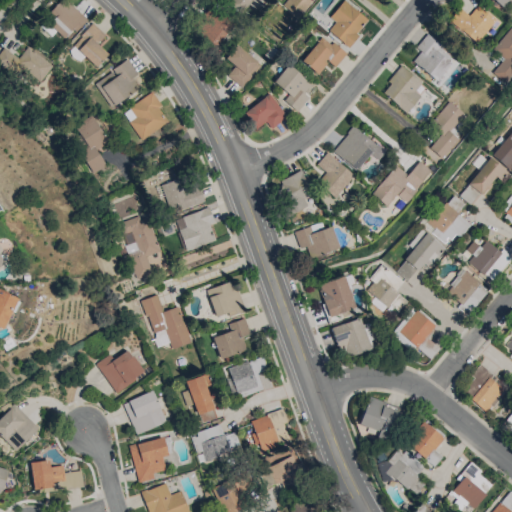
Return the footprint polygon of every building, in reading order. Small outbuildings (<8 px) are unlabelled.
[(60,0),(46,15),(51,20),(46,25),(64,41),(85,18),(65,0),(60,0)] [(250,0),(229,0),(226,5),(239,15),(250,0)] [(285,0),(281,5),(297,18),(311,0),(285,0)] [(368,20),(342,0),(328,17),(334,22),(327,31),(346,46),(368,20)] [(460,9),(450,20),(475,43),(495,20),(477,5),(468,15),(460,9)] [(107,54),(96,44),(104,35),(91,23),(71,45),(95,67),(107,54)] [(511,25),(509,24),(491,50),(502,57),(491,73),(505,83),(511,72),(511,25)] [(414,48),(418,52),(411,61),(435,81),(450,63),(435,51),(439,45),(426,34),(414,48)] [(333,67),(344,55),(322,35),(300,60),(316,74),(327,61),(333,67)] [(224,58),(233,66),(226,75),(240,88),(260,66),(237,45),(224,58)] [(0,52),(0,61),(34,88),(51,66),(27,46),(17,59),(3,48),(0,52)] [(138,88),(131,77),(136,74),(127,59),(93,81),(110,107),(138,88)] [(282,100),(296,111),(308,97),(303,93),(311,84),(287,64),(272,82),(287,94),(282,100)] [(419,95),(414,91),(421,82),(400,67),(380,93),(406,112),(419,95)] [(149,93),(121,113),(140,140),(168,121),(149,93)] [(244,110),(254,125),(263,119),(269,128),(285,118),(270,93),(244,110)] [(440,158),(456,138),(448,132),(463,114),(447,101),(428,124),(440,133),(428,148),(440,158)] [(92,173),(105,165),(95,150),(107,141),(91,116),(74,126),(78,133),(69,138),(92,173)] [(377,160),(384,151),(352,126),(331,151),(355,170),(369,153),(377,160)] [(492,158),(509,170),(511,165),(511,157),(511,155),(511,140),(506,137),(492,158)] [(326,174),(318,186),(335,198),(352,172),(324,153),(315,166),(326,174)] [(494,176),(500,181),(507,171),(487,157),(467,185),(481,194),(494,176)] [(429,169),(416,160),(407,174),(392,164),(371,194),(387,206),(394,195),(406,203),(429,169)] [(306,207),(303,199),(311,196),(302,171),(279,179),(291,212),(306,207)] [(198,186),(185,191),(181,178),(160,185),(170,214),(203,202),(198,186)] [(468,223),(456,213),(463,204),(451,194),(426,224),(450,244),(468,223)] [(511,203),(501,217),(511,225),(511,203)] [(184,251),(214,241),(208,223),(212,222),(208,207),(173,219),(184,251)] [(134,279),(151,274),(145,256),(158,252),(146,214),(116,223),(134,279)] [(294,231),(303,259),(338,248),(330,225),(323,228),(321,222),(294,231)] [(440,246),(420,229),(409,242),(414,246),(394,271),(409,284),(440,246)] [(467,262),(481,275),(500,254),(485,240),(479,247),(472,241),(465,249),(472,256),(467,262)] [(477,286),(479,283),(462,269),(443,292),(466,311),(483,291),(477,286)] [(353,309),(344,277),(318,283),(326,316),(353,309)] [(214,317),(226,313),(228,316),(243,311),(233,280),(205,289),(214,317)] [(0,327),(3,329),(16,296),(0,290),(0,327)] [(177,306),(162,311),(156,294),(140,300),(152,333),(163,329),(170,349),(189,342),(177,306)] [(429,360),(438,348),(425,338),(435,325),(412,307),(390,334),(410,350),(413,346),(429,360)] [(241,337),(249,335),(244,318),(227,323),(229,331),(211,336),(218,358),(245,350),(241,337)] [(369,349),(359,318),(329,327),(335,347),(346,344),(350,355),(369,349)] [(156,346),(167,344),(163,330),(152,333),(156,346)] [(511,357),(511,339),(503,350),(511,357)] [(143,373),(126,349),(112,359),(109,354),(94,364),(114,393),(143,373)] [(503,390),(489,378),(492,374),(480,365),(462,387),(471,394),(468,399),(484,412),(503,390)] [(185,380),(198,423),(215,418),(206,386),(211,385),(207,373),(185,380)] [(134,435),(165,422),(151,390),(120,403),(134,435)] [(390,440),(400,408),(366,398),(358,425),(377,431),(376,436),(390,440)] [(0,415),(0,437),(13,451),(37,428),(13,403),(0,415)] [(246,421),(256,452),(278,445),(273,430),(286,425),(281,409),(246,421)] [(404,444),(433,467),(441,456),(433,450),(443,437),(422,421),(404,444)] [(189,433),(195,453),(201,452),(203,460),(239,448),(234,431),(222,435),(218,424),(189,433)] [(167,455),(162,436),(127,445),(136,482),(153,478),(151,473),(164,470),(160,457),(167,455)] [(423,466),(399,448),(382,471),(414,495),(424,482),(415,476),(423,466)] [(80,470),(62,472),(62,465),(48,467),(48,460),(29,462),(32,490),(53,488),(53,489),(81,486),(80,470)] [(458,476),(461,478),(449,493),(458,500),(453,505),(460,511),(466,504),(472,509),(492,483),(468,463),(458,476)] [(231,511),(247,505),(240,489),(250,485),(244,471),(210,487),(221,511),(231,511)] [(187,511),(180,490),(169,494),(164,483),(141,492),(148,511),(187,511)] [(511,511),(511,508),(511,507),(511,493),(508,490),(490,511),(511,511)]
